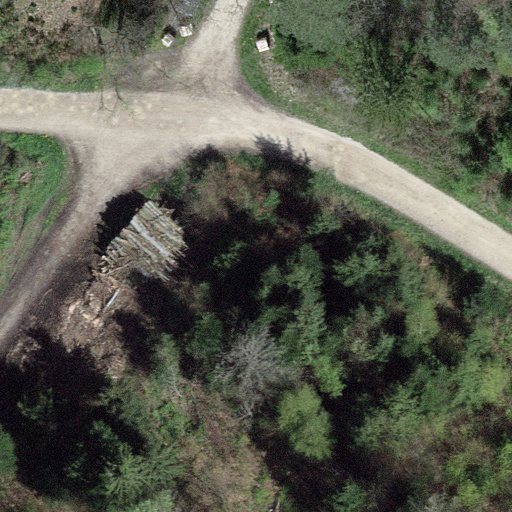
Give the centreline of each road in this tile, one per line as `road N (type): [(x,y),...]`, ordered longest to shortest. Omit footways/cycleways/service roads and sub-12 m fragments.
road 1 (track): [(511,257),(342,158),(186,114)]
road 2 (track): [(186,114),(0,342)]
road 3 (track): [(186,114),(0,99)]
road 4 (track): [(186,114),(249,0)]
